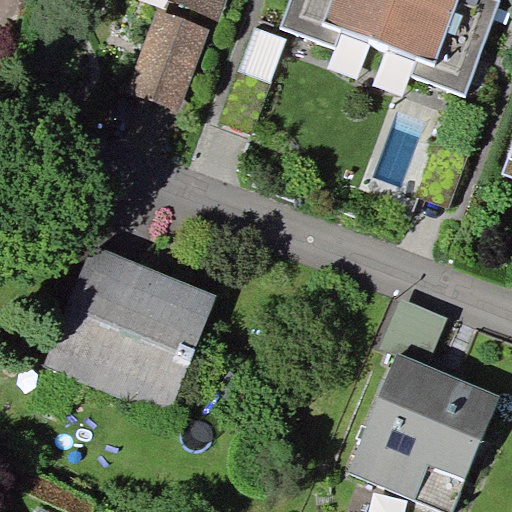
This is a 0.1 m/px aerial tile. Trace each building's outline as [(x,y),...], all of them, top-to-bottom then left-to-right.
[(237,0),(151,0),(228,26),(237,0)] [(511,12),(511,7),(491,0),(297,0),(286,31),(479,102),(511,12)] [(210,36),(156,16),(128,93),(182,112),(210,36)] [(225,305),(99,253),(49,372),(175,424),(225,305)] [(466,511),(511,411),(403,363),(354,472),(443,511),(466,511)]
